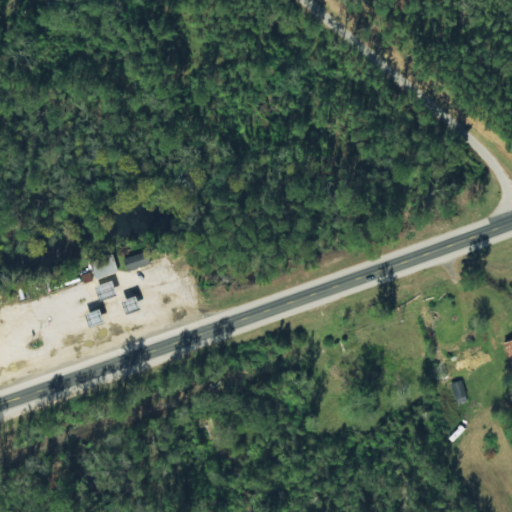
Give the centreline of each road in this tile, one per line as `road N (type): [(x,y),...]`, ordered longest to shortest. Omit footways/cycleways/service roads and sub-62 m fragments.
road 1 (primary): [(511,222),(0,408)]
road 2 (residential): [(511,189),(284,0)]
